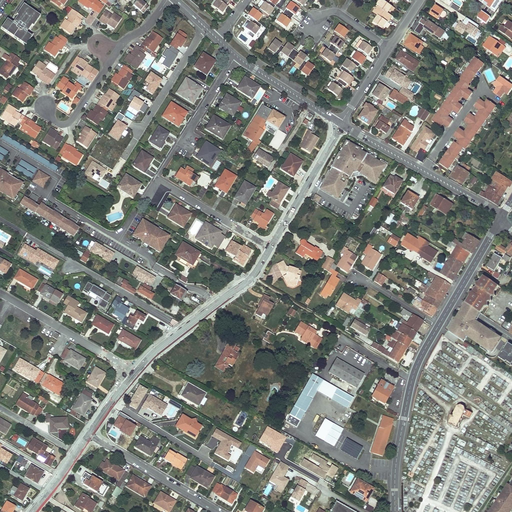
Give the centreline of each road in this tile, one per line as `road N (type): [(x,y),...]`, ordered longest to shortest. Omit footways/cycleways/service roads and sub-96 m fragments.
road 1 (tertiary): [(395,511),(405,409),(438,325)]
road 2 (residential): [(43,108),(73,126),(121,45),(165,0)]
road 3 (tertiary): [(341,124),(500,218)]
road 4 (residential): [(204,25),(112,174)]
road 5 (residential): [(0,291),(133,372)]
road 6 (residential): [(88,433),(219,511)]
road 7 (residential): [(236,55),(155,181)]
road 8 (tertiary): [(268,247),(341,124)]
road 9 (residential): [(155,181),(268,247)]
road 10 (tertiary): [(236,55),(341,124)]
